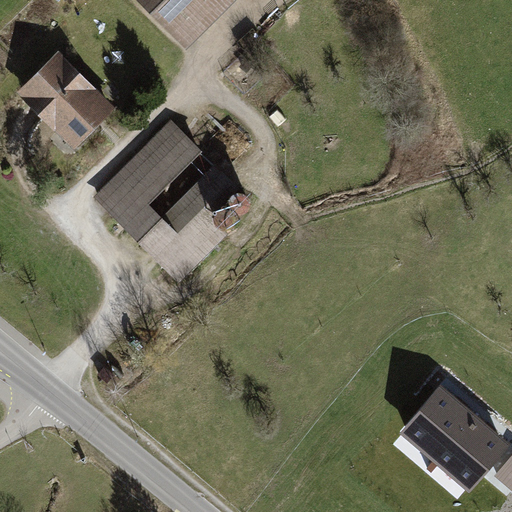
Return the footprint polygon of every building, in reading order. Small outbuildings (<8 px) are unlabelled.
[(238,0),(133,0),(187,53),(238,0)] [(60,56),(17,97),(70,154),(114,113),(60,56)] [(239,188),(171,121),(93,200),(180,286),(231,235),(211,216),(239,188)] [(241,212),(244,214),(247,214),(251,213),(253,211),(256,208),(257,205),(256,201),(255,198),(253,195),(250,194),(247,193),(243,193),(240,195),(238,197),(236,200),(235,204),(236,207),(238,210),(241,212)] [(225,227),(228,228),(231,229),(235,228),(238,226),(240,223),(241,219),(240,216),(239,213),(237,210),(234,208),(231,208),(227,208),(224,209),(222,212),(220,215),(220,218),(220,222),(222,225),(225,227)] [(440,388),(400,434),(470,493),(510,446),(440,388)] [(511,456),(494,477),(511,492),(511,456)]
